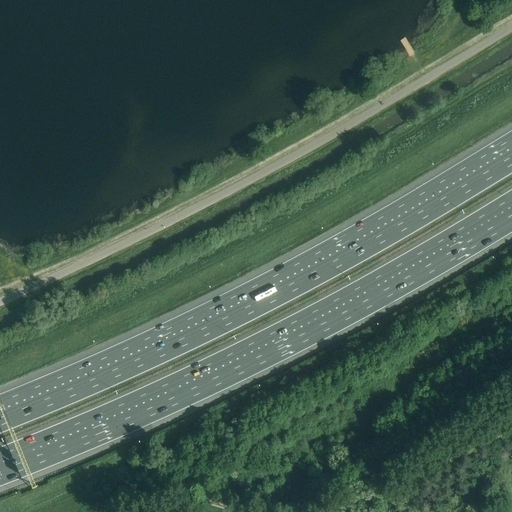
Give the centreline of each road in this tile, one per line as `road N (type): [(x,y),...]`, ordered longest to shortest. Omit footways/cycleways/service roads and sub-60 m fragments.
road 1 (unclassified): [(0,301),(237,186),(511,27)]
road 2 (motorway): [(511,151),(250,301),(0,414)]
road 3 (motorway): [(0,464),(279,342),(511,208)]
